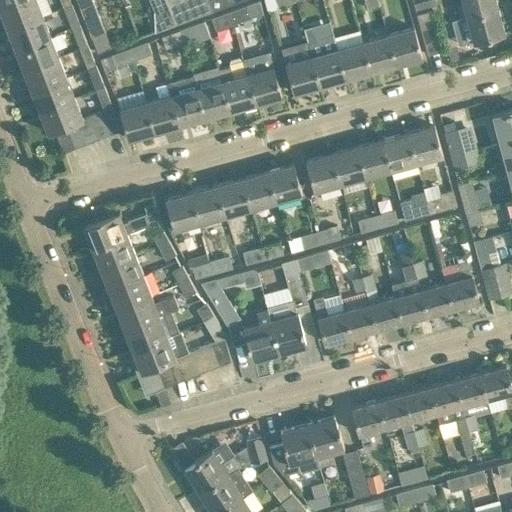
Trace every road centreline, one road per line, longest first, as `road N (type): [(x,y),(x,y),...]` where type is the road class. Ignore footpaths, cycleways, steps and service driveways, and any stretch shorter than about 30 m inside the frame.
road 1 (residential): [(26,206),(511,70)]
road 2 (residential): [(511,329),(121,440)]
road 3 (residential): [(121,440),(26,206)]
